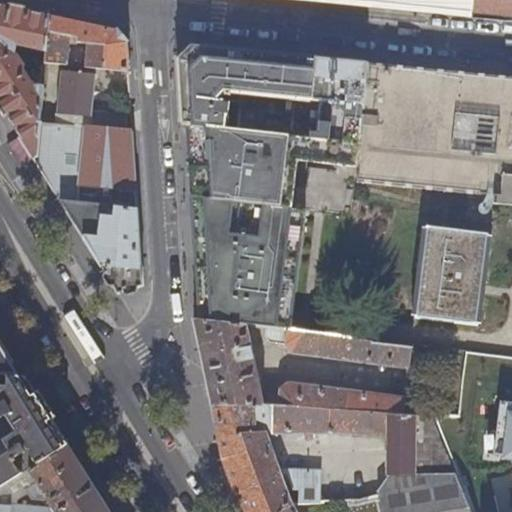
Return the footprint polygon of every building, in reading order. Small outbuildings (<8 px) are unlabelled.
[(370,0),(371,4),(474,14),(475,0),(370,0)] [(511,0),(475,0),(474,14),(474,15),(511,19),(511,0)] [(48,63),(52,16),(0,4),(0,100),(36,158),(39,155),(42,122),(45,87),(36,86),(27,71),(28,67),(21,55),(18,55),(18,52),(6,51),(7,43),(42,50),(40,57),(39,57),(33,76),(46,77),(48,63)] [(119,30),(52,16),(48,63),(76,66),(77,59),(70,59),(73,35),(80,35),(80,43),(90,44),(89,66),(132,70),(130,41),(119,30)] [(180,58),(184,123),(189,124),(228,128),(230,116),(227,112),(217,111),(219,99),(226,90),(245,92),(240,129),(295,136),(300,99),(324,102),(320,139),(346,142),(351,102),(365,103),(369,61),(352,60),(304,55),(194,45),(180,58)] [(441,68),(369,61),(365,103),(361,142),(359,163),(357,178),(434,187),(441,68)] [(509,75),(441,68),(434,187),(496,194),(495,201),(498,202),(509,75)] [(92,127),(131,131),(129,113),(95,110),(99,75),(64,71),(59,113),(93,116),(92,127)] [(511,75),(509,75),(498,202),(511,203),(511,75)] [(39,155),(36,158),(63,201),(106,206),(118,208),(140,210),(136,131),(131,131),(92,127),(42,122),(39,155)] [(194,198),(264,206),(264,204),(293,207),(299,155),(359,163),(361,142),(346,142),(320,139),(295,136),(240,129),(228,128),(189,124),(194,198)] [(194,198),(198,255),(264,251),(264,206),(194,198)] [(106,206),(63,201),(88,241),(95,238),(102,239),(100,249),(95,251),(103,266),(143,269),(140,210),(118,208),(116,218),(105,217),(106,206)] [(264,251),(198,255),(202,320),(245,325),(266,328),(293,331),(294,318),(308,209),(293,207),(264,204),(264,206),(264,251)] [(429,226),(417,315),(476,322),(488,234),(429,226)] [(144,285),(143,269),(103,266),(120,293),(144,285)] [(202,320),(196,319),(213,406),(265,408),(245,325),(202,320)] [(293,331),(266,328),(265,338),(270,343),(285,345),(293,354),(409,369),(410,358),(417,359),(419,347),(293,331)] [(0,376),(7,376),(22,377),(0,341),(0,376)] [(0,487),(3,485),(18,477),(70,446),(27,378),(22,377),(7,376),(6,388),(0,387),(0,420),(7,416),(18,432),(4,440),(0,442),(0,487)] [(281,392),(280,409),(428,415),(429,399),(401,397),(386,395),(289,385),(281,392)] [(511,511),(511,398),(498,397),(491,453),(511,455),(511,457),(511,511)] [(265,408),(213,406),(224,459),(238,495),(246,511),(279,511),(294,505),(296,504),(322,503),(323,472),(322,470),(280,470),(267,435),(302,434),(302,442),(362,444),(362,436),(390,437),(390,476),(391,476),(380,491),(382,497),(385,511),(474,511),(433,415),(428,415),(280,409),(265,408)] [(0,420),(0,431),(4,440),(18,432),(7,416),(0,420)] [(0,511),(111,511),(70,446),(18,477),(22,485),(36,477),(56,509),(0,504),(0,511)]
